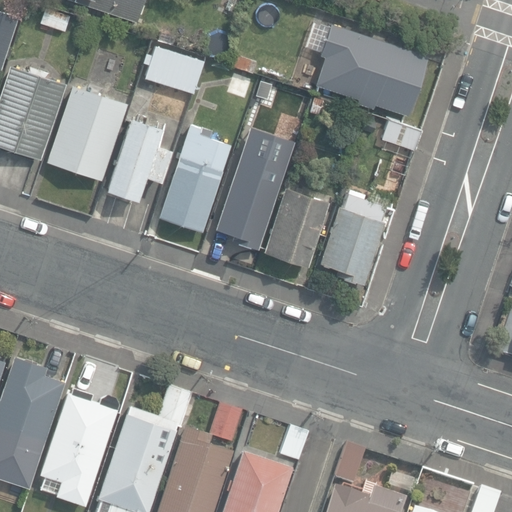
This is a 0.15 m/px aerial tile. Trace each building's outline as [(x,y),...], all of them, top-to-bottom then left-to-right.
[(68,0),(134,21),(140,0),(68,0)] [(0,66),(17,16),(0,10),(0,66)] [(42,11),(38,22),(63,31),(67,19),(42,11)] [(430,55),(331,25),(314,83),(412,113),(430,55)] [(146,64),(142,78),(192,93),(202,59),(152,44),(149,54),(143,52),(140,62),(146,64)] [(230,52),(226,65),(249,72),(253,60),(230,52)] [(24,71),(6,65),(0,81),(0,146),(37,159),(62,83),(41,76),(43,72),(26,66),(24,71)] [(251,77),(232,71),(225,91),(244,98),(251,77)] [(125,103),(70,85),(45,159),(98,179),(125,103)] [(300,111),(285,106),(280,124),(295,128),(300,111)] [(412,150),(419,129),(385,117),(378,138),(412,150)] [(124,118),(100,191),(132,201),(140,178),(155,182),(166,150),(151,145),(156,129),(124,118)] [(208,131),(186,124),(155,216),(200,231),(228,144),(206,137),(208,131)] [(285,162),(244,148),(216,230),(258,244),(285,162)] [(330,199),(285,184),(263,250),(307,265),(330,199)] [(390,203),(345,189),(321,263),(366,277),(390,203)] [(0,466),(0,471),(24,479),(28,466),(34,468),(64,380),(43,373),(46,365),(14,354),(0,394),(0,456),(3,458),(0,466)] [(180,423),(190,392),(166,383),(156,413),(128,403),(96,497),(99,498),(93,511),(146,511),(175,429),(174,428),(176,421),(180,423)] [(39,488),(84,503),(118,402),(114,394),(105,392),(99,396),(97,401),(90,398),(92,392),(72,385),(71,390),(67,389),(39,472),(44,474),(39,488)] [(209,430),(231,437),(242,406),(219,398),(209,430)] [(277,449),(295,455),(305,425),(287,419),(277,449)] [(211,511),(232,449),(208,441),(211,432),(185,423),(155,511),(211,511)] [(332,474),(350,480),(361,445),(344,440),(332,474)] [(274,511),(291,465),(242,448),(220,511),(274,511)] [(386,485),(409,492),(414,477),(391,470),(386,485)] [(467,511),(487,511),(495,488),(477,482),(467,511)] [(400,511),(405,500),(372,488),(367,499),(333,487),(324,511),(400,511)]
